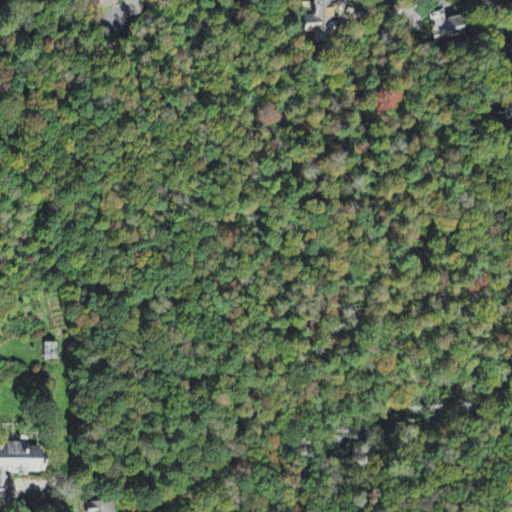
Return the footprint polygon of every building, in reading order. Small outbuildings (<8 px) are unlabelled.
[(143,15),(138,0),(88,0),(93,13),(123,3),(130,20),(143,15)] [(312,18),(303,18),(304,36),(311,36),(311,45),(323,45),(323,37),(332,37),(331,26),(330,2),(311,3),(312,18)] [(458,18),(443,22),(441,13),(427,17),(433,44),(462,38),(458,18)] [(58,345),(45,346),(45,363),(58,363),(58,345)] [(47,476),(46,446),(0,448),(0,496),(5,496),(4,478),(47,476)]
